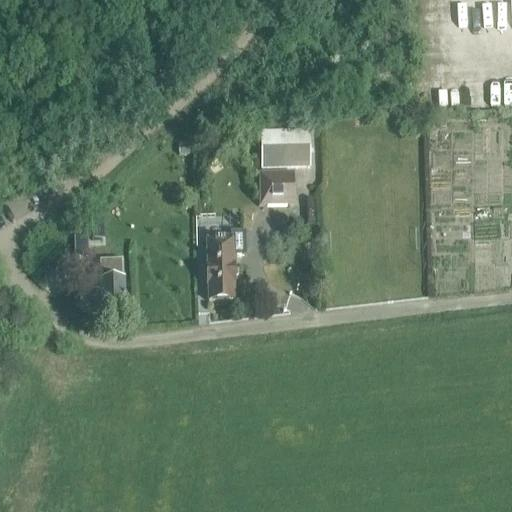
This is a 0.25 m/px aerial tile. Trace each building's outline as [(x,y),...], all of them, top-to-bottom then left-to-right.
[(412,100),(391,104),(393,114),(414,110),(412,100)] [(260,133),(260,171),(310,170),(309,132),(260,133)] [(178,146),(179,157),(189,156),(188,145),(178,146)] [(260,208),(293,207),(293,175),(259,176),(260,208)] [(89,219),(90,239),(98,239),(98,219),(89,219)] [(232,236),(206,236),(207,265),(206,265),(206,285),(207,285),(208,301),(233,300),(233,284),(233,264),(232,264),(232,236)] [(88,239),(72,239),(72,259),(88,259),(88,239)] [(124,312),(123,278),(117,278),(116,256),(99,256),(100,289),(78,290),(78,310),(100,309),(100,313),(124,312)]
